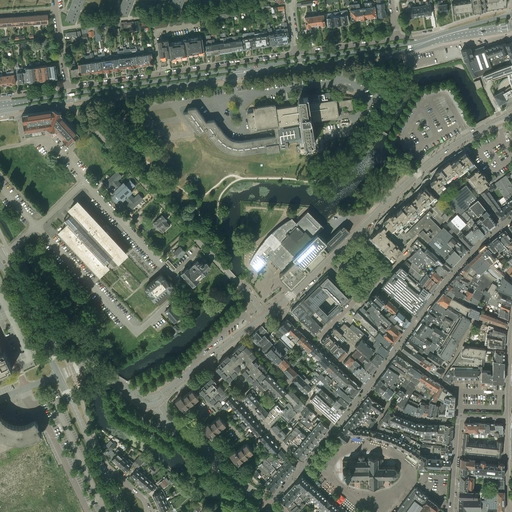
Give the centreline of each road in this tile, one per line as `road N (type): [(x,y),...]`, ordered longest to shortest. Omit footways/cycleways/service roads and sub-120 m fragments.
road 1 (primary): [(0,111),(408,50),(511,26)]
road 2 (primary): [(449,30),(413,43),(0,104)]
road 3 (residential): [(296,51),(66,86)]
road 4 (residential): [(355,232),(449,147),(511,115)]
road 5 (unclassified): [(92,127),(225,270)]
road 6 (residential): [(457,419),(396,410),(314,341)]
road 7 (residential): [(268,504),(176,429),(155,400)]
road 8 (residential): [(302,466),(205,360)]
road 9 (unclassified): [(87,511),(24,388)]
road 10 (residential): [(335,428),(241,333)]
